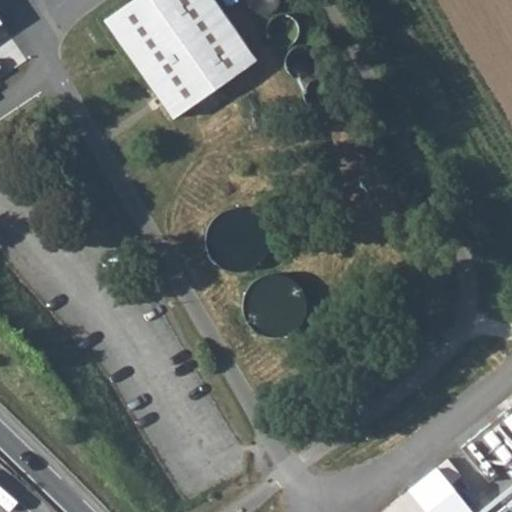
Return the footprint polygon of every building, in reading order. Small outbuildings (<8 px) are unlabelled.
[(208,0),(128,0),(102,19),(168,117),(251,62),(208,0)] [(236,252),(264,241),(250,208),(222,219),(236,252)] [(262,275),(257,331),(297,335),(302,279),(262,275)] [(460,447),(488,482),(511,463),(511,406),(511,405),(460,447)] [(511,511),(511,489),(483,511),(511,511)] [(426,511),(408,490),(380,511),(426,511)]
